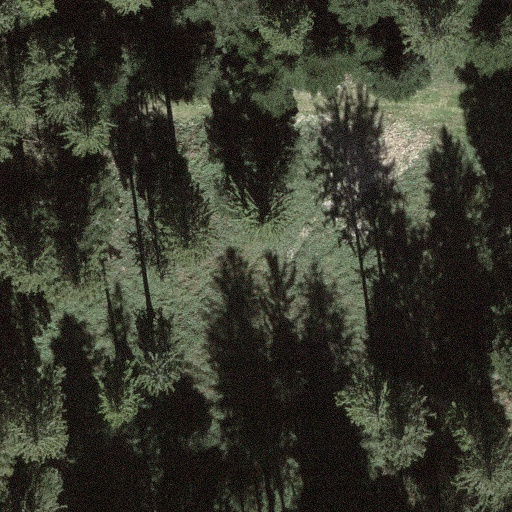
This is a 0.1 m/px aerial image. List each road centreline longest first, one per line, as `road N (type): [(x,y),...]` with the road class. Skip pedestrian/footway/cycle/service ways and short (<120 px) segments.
road 1 (track): [(0,66),(16,75),(408,115),(511,113)]
road 2 (track): [(31,511),(49,376),(0,206)]
